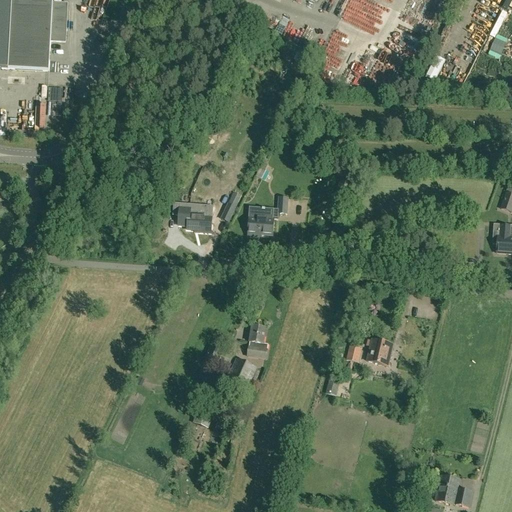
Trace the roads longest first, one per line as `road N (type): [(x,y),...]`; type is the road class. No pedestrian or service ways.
road 1 (unclassified): [(511,293),(31,258)]
road 2 (tertiary): [(33,159),(74,145),(132,0)]
